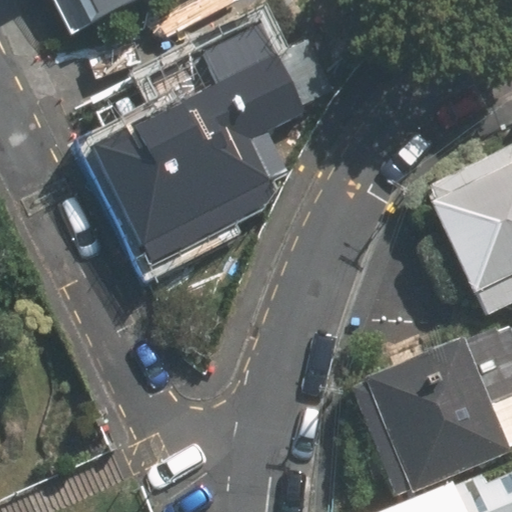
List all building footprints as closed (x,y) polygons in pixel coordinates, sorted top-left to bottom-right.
[(73,0),(93,40),(174,0),(73,0)] [(140,150),(100,173),(153,267),(271,202),(260,182),(286,168),(270,141),(319,114),(257,3),(194,38),(219,83),(130,132),(140,150)] [(511,309),(511,151),(427,191),(487,321),(511,309)] [(511,321),(345,390),(392,503),(511,454),(511,321)] [(511,511),(511,472),(403,511),(511,511)]
